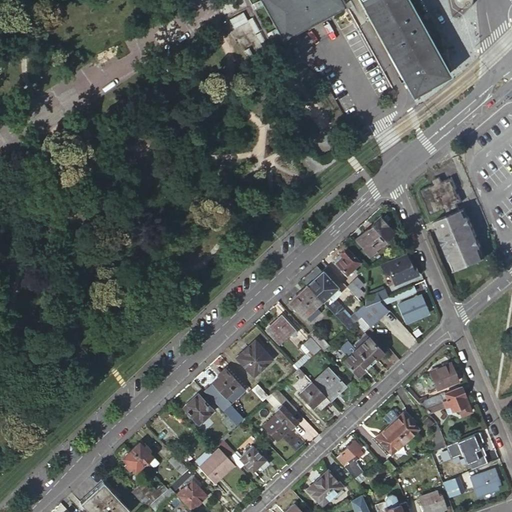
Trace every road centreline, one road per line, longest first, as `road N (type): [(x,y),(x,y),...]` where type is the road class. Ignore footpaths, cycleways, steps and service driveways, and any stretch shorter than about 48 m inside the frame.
road 1 (tertiary): [(26,511),(391,174)]
road 2 (residential): [(452,325),(254,511)]
road 3 (residential): [(452,325),(391,174)]
road 4 (residential): [(511,462),(452,325)]
road 5 (tertiary): [(391,174),(502,79)]
